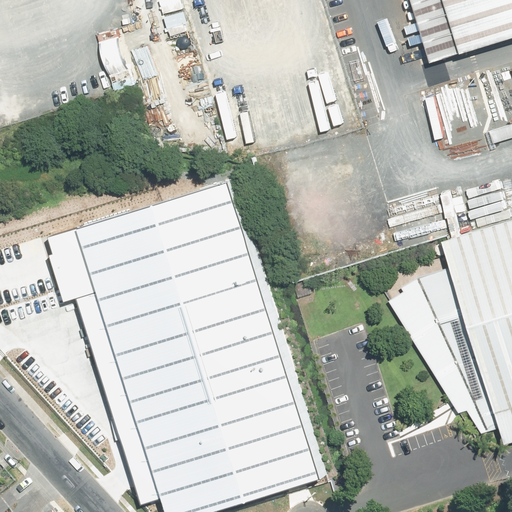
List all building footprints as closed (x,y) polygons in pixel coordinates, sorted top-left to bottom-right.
[(511,34),(511,0),(417,0),(435,58),(511,34)] [(78,295),(142,500),(157,495),(162,511),(208,511),(320,477),(229,186),(47,242),(65,299),(78,295)] [(314,213),(306,216),(320,258),(328,255),(330,261),(343,256),(326,204),(313,209),(314,213)] [(356,206),(345,210),(360,253),(370,250),(356,206)] [(511,206),(437,229),(446,260),(405,273),(377,292),(468,428),(496,420),(502,438),(511,434),(511,206)] [(375,214),(363,218),(371,246),(384,242),(375,214)] [(297,216),(286,219),(299,262),(310,259),(297,216)] [(14,244),(2,251),(5,258),(18,251),(14,244)] [(34,262),(13,273),(17,281),(39,270),(34,262)] [(22,317),(7,328),(12,336),(28,324),(22,317)] [(32,325),(18,337),(24,344),(38,332),(32,325)] [(42,340),(26,353),(32,360),(48,346),(42,340)]
